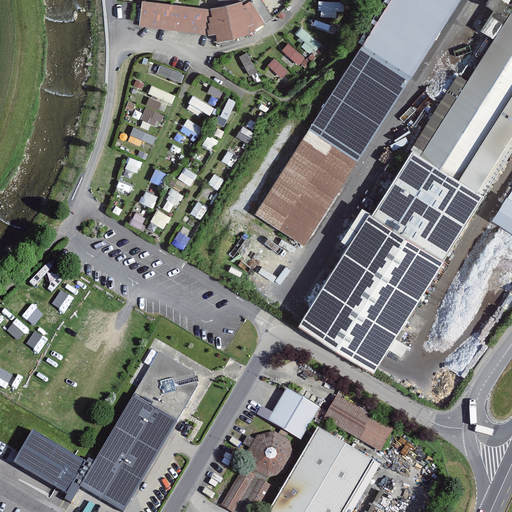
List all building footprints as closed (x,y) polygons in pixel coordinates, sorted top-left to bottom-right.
[(211,3),(182,0),(142,0),(140,22),(210,29),(211,3)] [(242,0),(224,0),(211,3),(210,29),(217,28),(219,36),(258,26),(242,0)] [(254,0),(244,0),(258,26),(266,19),(254,0)] [(458,0),(389,0),(257,208),(307,237),(458,0)] [(511,142),(511,0),(498,0),(481,28),(493,35),(424,144),(415,139),(305,313),(377,358),(511,142)] [(322,14),(341,15),(342,1),(322,0),(322,14)] [(303,43),(312,52),(321,42),(303,25),(297,32),(305,41),(303,43)] [(288,41),(282,50),(301,64),(307,56),(288,41)] [(242,53),(248,72),(254,70),(249,51),(242,53)] [(268,64),(283,77),(290,69),(276,56),(268,64)] [(160,65),(158,71),(182,80),(184,74),(160,65)] [(154,88),(153,95),(174,100),(176,92),(154,88)] [(194,94),(188,104),(210,117),(216,107),(194,94)] [(217,120),(225,124),(236,100),(229,96),(217,120)] [(159,125),(164,111),(146,106),(141,119),(159,125)] [(197,138),(204,125),(188,116),(181,130),(197,138)] [(133,127),(131,135),(155,141),(157,133),(133,127)] [(128,156),(126,168),(140,170),(142,159),(128,156)] [(192,183),(198,172),(185,166),(179,177),(192,183)] [(511,183),(493,214),(511,225),(511,183)] [(174,211),(182,191),(172,187),(164,206),(174,211)] [(145,189),(141,201),(155,206),(159,194),(145,189)] [(160,232),(169,213),(157,208),(148,227),(160,232)] [(42,269),(34,281),(46,290),(54,278),(42,269)] [(71,276),(66,290),(80,295),(85,281),(71,276)] [(17,292),(7,304),(18,314),(28,303),(17,292)] [(45,346),(52,333),(38,325),(31,338),(45,346)] [(72,503),(81,487),(124,511),(197,384),(194,372),(158,352),(92,466),(33,431),(15,462),(68,492),(66,499),(72,503)] [(321,404),(289,385),(275,410),(263,403),(258,412),(301,437),(321,404)] [(340,393),(327,414),(382,447),(394,426),(340,393)] [(350,511),(382,460),(320,424),(271,507),(280,511),(350,511)] [(258,433),(248,448),(252,465),(267,474),(285,470),(294,455),(290,438),(275,429),(258,433)] [(256,511),(273,483),(243,465),(222,501),(240,511),(256,511)]
